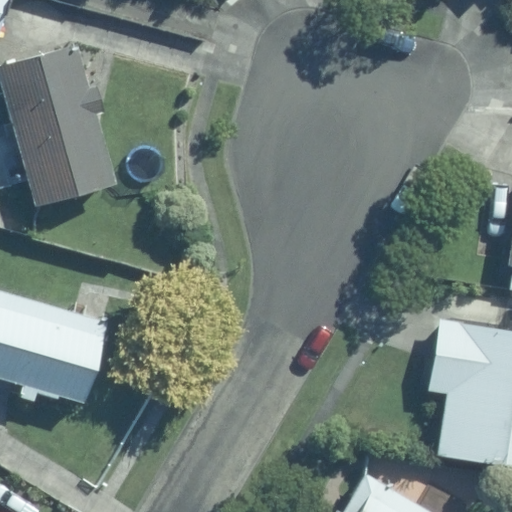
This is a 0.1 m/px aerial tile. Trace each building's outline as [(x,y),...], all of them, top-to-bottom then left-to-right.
[(106,193),(67,57),(0,76),(0,86),(36,213),(106,193)] [(511,294),(511,208),(502,293),(511,294)] [(104,326),(0,297),(0,384),(81,407),(104,326)] [(511,334),(435,324),(425,393),(443,396),(434,459),(511,470),(511,334)] [(335,511),(408,511),(354,480),(335,511)]
